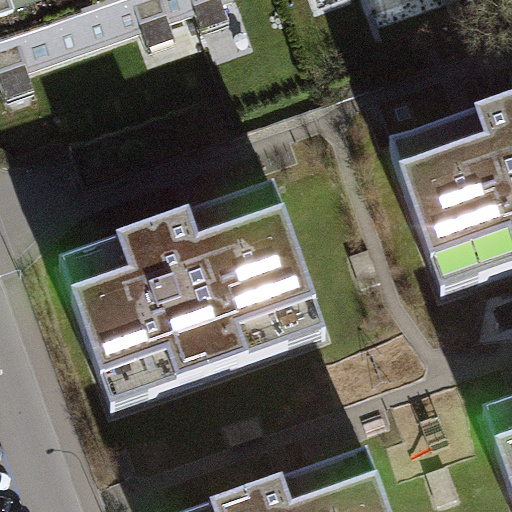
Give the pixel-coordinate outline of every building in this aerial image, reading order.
[(0,0),(0,89),(234,7),(231,0),(0,0)] [(511,107),(389,150),(440,298),(511,273),(511,107)] [(272,194),(58,270),(113,416),(323,341),(272,194)] [(511,408),(485,419),(511,490),(511,408)] [(386,511),(366,457),(217,511),(386,511)] [(394,511),(442,511),(428,466),(384,480),(394,511)]
